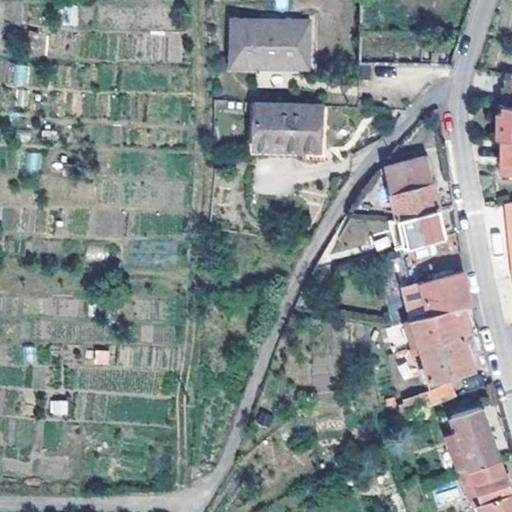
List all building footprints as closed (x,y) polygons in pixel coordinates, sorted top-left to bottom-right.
[(230,19),(229,61),(230,65),(304,66),(304,62),(305,20),(230,19)] [(14,65),(15,85),(27,85),(27,65),(14,65)] [(511,106),(511,73),(503,72),(501,105),(511,106)] [(319,151),(321,104),(256,101),(253,147),(319,151)] [(511,106),(501,105),(494,105),(494,137),(503,137),(511,137),(511,106)] [(511,137),(503,137),(500,169),(511,170),(511,137)] [(25,152),(25,171),(41,172),(41,152),(25,152)] [(381,164),(392,217),(433,207),(423,155),(381,164)] [(433,207),(392,217),(398,247),(440,236),(433,207)] [(392,217),(384,218),(389,249),(398,247),(392,217)] [(364,247),(367,254),(372,253),(369,245),(364,247)] [(428,314),(456,306),(463,304),(461,287),(458,271),(417,278),(418,281),(427,310),(412,314),(409,315),(410,319),(428,314)] [(412,314),(427,310),(418,281),(404,285),(412,314)] [(417,344),(460,332),(465,330),(461,318),(456,306),(428,314),(410,319),(400,322),(407,347),(417,344)] [(460,332),(417,344),(428,379),(469,367),(463,344),(460,332)] [(424,391),(430,405),(454,395),(448,380),(424,391)] [(402,404),(407,415),(424,408),(419,396),(402,404)] [(67,415),(68,400),(50,399),(49,414),(67,415)] [(453,431),(463,468),(466,466),(491,458),(483,428),(476,405),(459,411),(464,428),(453,431)] [(491,458),(466,466),(474,499),(477,507),(502,495),(497,478),(491,458)] [(511,511),(511,508),(502,495),(477,507),(474,508),(476,511),(511,511)]
